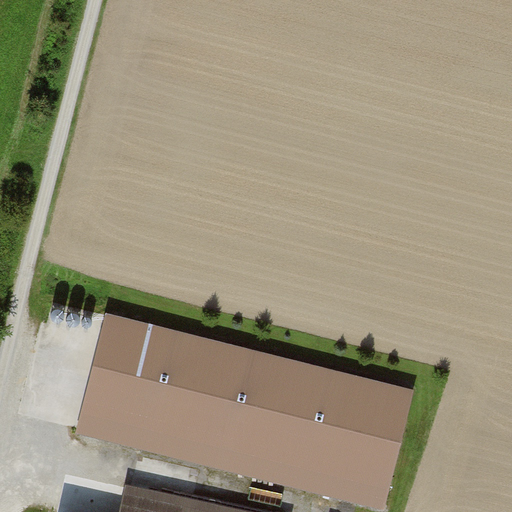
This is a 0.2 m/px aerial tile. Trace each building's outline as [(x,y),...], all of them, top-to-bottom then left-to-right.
[(52,315),(54,317),(56,317),(59,317),(61,316),(63,314),(65,312),(65,309),(64,306),(63,304),(61,302),(58,301),(55,301),(53,302),(51,304),(49,306),(49,308),(49,311),(50,313),(52,315)] [(68,318),(70,320),(72,321),(74,321),(77,321),(79,320),(80,318),(81,316),(82,313),(81,311),(80,309),(78,308),(76,307),(73,306),(71,307),(69,309),(67,311),(67,313),(67,316),(68,318)] [(107,307),(76,430),(384,509),(416,385),(107,307)] [(82,319),(82,321),(83,323),(85,324),(86,325),(89,325),(91,325),(92,323),(94,322),(94,319),(94,317),(93,315),(91,314),(89,313),(87,313),(85,313),(84,314),(82,316),(82,317),(82,319)] [(233,511),(135,491),(130,511),(233,511)]
